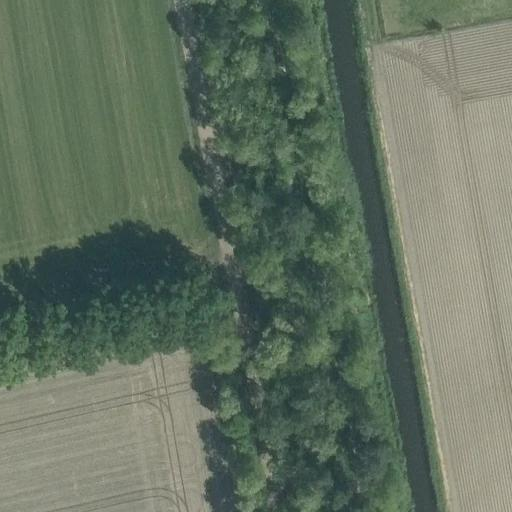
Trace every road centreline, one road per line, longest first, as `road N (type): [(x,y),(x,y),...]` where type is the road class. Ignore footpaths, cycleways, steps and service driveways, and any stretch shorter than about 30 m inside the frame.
road 1 (track): [(184,0),(282,511)]
road 2 (track): [(236,279),(0,332)]
